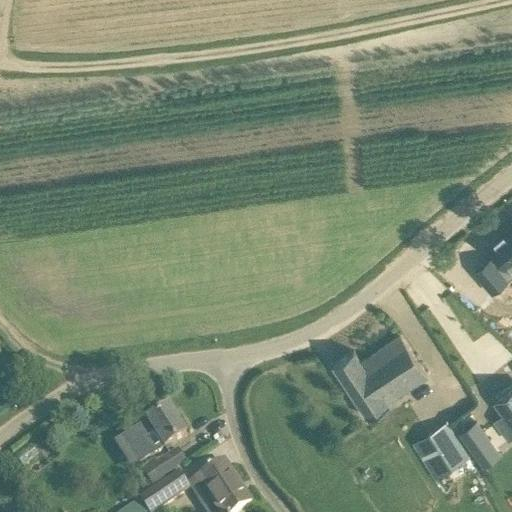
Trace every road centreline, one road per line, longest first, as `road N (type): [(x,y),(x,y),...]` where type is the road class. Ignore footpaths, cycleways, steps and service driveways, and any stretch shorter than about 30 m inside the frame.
road 1 (unclassified): [(224,361),(291,344),(355,305),(511,174)]
road 2 (unclassified): [(0,443),(120,377),(224,361)]
road 3 (unclassified): [(289,511),(239,449),(224,361)]
